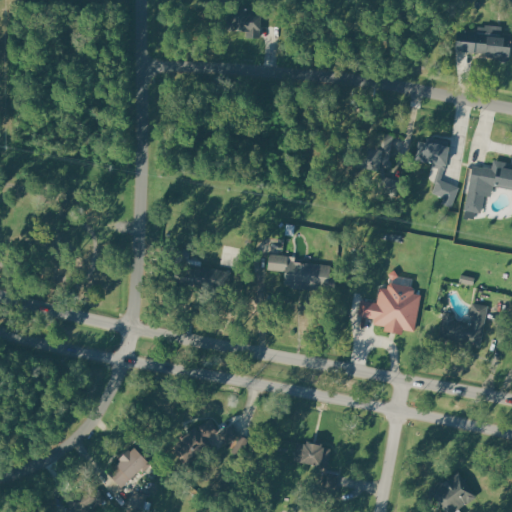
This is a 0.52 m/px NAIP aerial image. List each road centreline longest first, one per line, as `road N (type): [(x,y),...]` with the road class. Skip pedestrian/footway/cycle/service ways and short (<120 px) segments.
road 1 (residential): [(143,0),(133,329),(107,400),(79,436),(38,463),(0,475)]
road 2 (residential): [(511,111),(296,76),(144,66)]
road 3 (secondary): [(231,380),(511,434)]
road 4 (secondary): [(511,401),(235,348)]
road 5 (secondary): [(235,348),(0,296)]
road 6 (secondary): [(0,329),(231,380)]
road 7 (residential): [(402,380),(378,511)]
